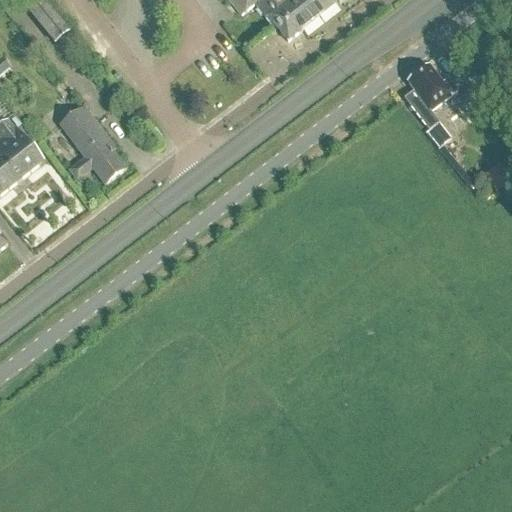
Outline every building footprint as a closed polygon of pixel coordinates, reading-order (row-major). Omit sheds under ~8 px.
[(27,0),(19,7),(53,50),(69,38),(38,0),(27,0)] [(335,8),(328,0),(226,0),(241,19),(255,8),(272,29),(274,28),(288,46),(335,8)] [(223,42),(192,62),(201,75),(231,54),(223,42)] [(0,62),(0,61),(0,79),(9,73),(0,62)] [(449,83),(443,87),(429,70),(408,86),(414,95),(430,116),(458,95),(449,83)] [(497,120),(474,92),(463,101),(485,129),(497,120)] [(430,116),(414,95),(404,102),(430,135),(439,127),(430,116)] [(116,153),(85,112),(61,130),(87,166),(72,178),(76,184),(92,172),(105,189),(126,173),(113,155),(116,153)] [(7,125),(5,127),(0,130),(0,139),(4,144),(0,146),(0,201),(42,168),(15,135),(7,125)]
